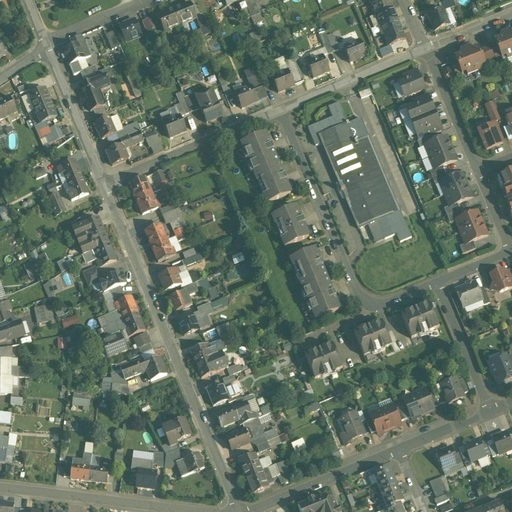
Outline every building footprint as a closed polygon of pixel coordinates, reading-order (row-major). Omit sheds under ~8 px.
[(250,19),(243,0),(236,3),(240,12),(241,12),(245,21),(250,19)] [(253,1),(251,2),(249,0),(243,0),(250,19),(259,15),(257,11),(258,10),(256,5),(255,5),(253,1)] [(387,0),(371,7),(375,17),(392,10),(387,0)] [(452,0),(438,6),(441,11),(442,11),(443,13),(455,8),(452,0)] [(190,4),(174,11),(180,26),(185,24),(197,20),(190,4)] [(392,10),(375,17),(380,27),(396,21),(392,10)] [(174,11),(157,18),(164,33),(180,26),(174,11)] [(441,11),(427,17),(431,26),(432,26),(435,33),(449,27),(443,13),(442,11),(441,11)] [(134,21),(118,28),(125,44),(141,37),(134,21)] [(204,21),(198,23),(203,37),(210,35),(204,21)] [(396,21),(380,27),(384,37),(400,31),(396,21)] [(192,41),(185,24),(180,26),(183,34),(187,43),(192,41)] [(400,31),(384,37),(388,48),(405,41),(400,31)] [(114,33),(106,37),(112,50),(120,47),(114,33)] [(256,33),(249,36),(253,46),(260,43),(256,33)] [(183,34),(173,39),(177,48),(187,43),(183,34)] [(501,37),(500,41),(495,43),(496,46),(500,57),(501,60),(505,58),(507,61),(511,58),(511,53),(504,34),(500,35),(501,37)] [(325,35),(319,37),(322,45),(328,42),(326,38),(325,35)] [(80,37),(71,41),(73,47),(78,45),(83,43),(80,37)] [(375,40),(377,48),(385,47),(383,39),(375,40)] [(334,40),(328,42),(333,54),(339,51),(334,40)] [(328,42),(322,45),(327,56),(333,54),(328,42)] [(359,42),(343,49),(349,64),(366,57),(359,42)] [(83,43),(78,45),(73,47),(63,51),(69,66),(78,63),(90,57),(84,43),(83,43)] [(496,46),(490,48),(494,59),(500,57),(496,46)] [(490,48),(478,53),(483,64),(494,59),(490,48)] [(477,50),(471,52),(469,51),(468,49),(464,50),(474,74),(481,71),(480,68),(484,66),(478,53),(477,50)] [(474,74),(464,50),(460,52),(461,54),(460,57),(454,59),(456,62),(460,73),(461,76),(465,74),(467,77),(474,74)] [(323,57),(306,64),(312,79),(329,72),(323,57)] [(505,58),(501,60),(505,68),(511,65),(511,58),(507,61),(505,58)] [(283,59),(276,62),(280,72),(284,71),(285,73),(288,72),(284,64),(285,64),(283,59)] [(303,83),(293,60),(285,64),(284,64),(288,72),(294,87),(303,83)] [(456,62),(450,64),(455,75),(460,73),(456,62)] [(78,63),(69,66),(73,77),(81,74),(82,73),(78,63)] [(94,67),(82,73),(81,74),(83,80),(97,74),(94,67)] [(97,74),(99,79),(106,77),(107,80),(113,78),(110,69),(97,74)] [(254,70),(245,74),(249,83),(254,81),(256,86),(260,84),(254,70)] [(285,73),(271,79),(277,94),(294,87),(288,72),(285,73)] [(416,72),(402,77),(404,83),(418,77),(416,72)] [(99,79),(95,81),(98,88),(95,89),(96,92),(109,86),(107,80),(106,77),(99,79)] [(404,83),(397,86),(403,100),(424,91),(418,77),(404,83)] [(95,81),(80,88),(86,104),(99,99),(96,92),(95,89),(98,88),(95,81)] [(27,85),(17,90),(19,95),(30,91),(27,85)] [(227,85),(221,88),(225,99),(231,96),(227,85)] [(242,91),(240,86),(232,89),(234,94),(241,110),(257,103),(253,92),(251,87),(242,91)] [(263,87),(257,90),(262,101),(267,98),(263,87)] [(44,90),(28,96),(34,111),(50,104),(44,90)] [(257,90),(253,92),(257,103),(262,101),(257,90)] [(369,90),(358,94),(361,100),(371,96),(369,90)] [(195,98),(199,109),(216,102),(211,91),(195,98)] [(194,95),(184,99),(190,114),(200,110),(199,109),(195,98),(194,95)] [(425,97),(411,102),(413,108),(427,102),(425,97)] [(9,98),(0,102),(0,120),(16,113),(9,98)] [(99,99),(86,104),(90,113),(93,112),(103,108),(99,99)] [(180,105),(174,108),(177,116),(178,116),(179,117),(180,118),(190,114),(184,99),(178,102),(180,105)] [(216,102),(199,109),(200,110),(206,124),(223,117),(216,102)] [(413,108),(406,111),(411,123),(434,114),(428,102),(413,108)] [(50,104),(34,111),(40,125),(56,119),(50,104)] [(360,120),(348,125),(347,123),(346,124),(343,115),(338,104),(328,109),(333,119),(308,129),(312,138),(311,138),(315,147),(322,144),(338,184),(358,230),(376,222),(384,240),(396,235),(400,243),(411,239),(385,179),(360,120)] [(499,121),(493,105),(485,108),(492,124),(499,121)] [(103,108),(93,112),(95,118),(106,113),(103,108)] [(168,113),(160,117),(163,124),(171,121),(168,113)] [(434,114),(411,123),(417,136),(420,135),(438,127),(439,127),(434,114)] [(115,117),(109,120),(115,135),(121,132),(115,117)] [(171,121),(163,124),(169,139),(186,133),(180,118),(179,117),(171,121)] [(100,123),(94,125),(97,134),(98,134),(101,141),(116,135),(115,135),(109,120),(109,119),(100,123)] [(484,122),(475,126),(478,133),(487,130),(484,122)] [(54,140),(71,134),(69,127),(59,131),(57,125),(49,128),(54,140)] [(438,127),(420,135),(422,141),(429,138),(441,134),(438,127)] [(478,133),(486,152),(502,145),(494,127),(487,130),(478,133)] [(36,133),(39,140),(51,135),(48,128),(36,133)] [(121,132),(115,135),(116,135),(118,141),(119,141),(127,137),(125,131),(121,132)] [(139,132),(127,137),(119,141),(122,146),(122,145),(124,150),(143,142),(139,132)] [(265,135),(241,145),(266,205),(290,195),(285,183),(286,182),(284,177),(283,177),(272,152),(273,152),(271,146),(270,147),(265,135)] [(157,136),(146,141),(149,149),(151,148),(160,144),(157,136)] [(422,141),(417,144),(419,151),(424,149),(424,148),(432,145),(429,138),(422,141)] [(432,145),(424,148),(424,149),(429,160),(451,151),(446,139),(432,145)] [(160,144),(151,148),(154,157),(164,153),(160,144)] [(122,146),(106,153),(112,167),(128,160),(124,150),(122,145),(122,146)] [(451,151),(429,160),(434,172),(442,169),(456,163),(451,151)] [(74,162),(58,169),(61,176),(64,175),(67,185),(81,179),(74,162)] [(44,169),(33,174),(36,181),(47,176),(44,169)] [(442,169),(434,172),(429,174),(432,180),(445,175),(442,169)] [(161,172),(153,175),(160,191),(168,187),(161,172)] [(511,173),(498,180),(507,202),(505,202),(511,218),(511,173)] [(148,186),(156,183),(153,174),(145,177),(148,186)] [(445,175),(432,180),(435,187),(439,186),(439,185),(447,182),(445,175)] [(447,182),(439,185),(439,186),(444,197),(466,188),(461,176),(447,182)] [(81,179),(67,185),(71,194),(69,195),(72,202),(88,195),(81,179)] [(145,179),(129,185),(136,201),(151,194),(145,179)] [(55,184),(47,188),(49,192),(55,190),(57,189),(55,184)] [(168,187),(160,191),(162,196),(170,193),(168,187)] [(466,188),(444,197),(449,209),(457,206),(471,200),(466,188)] [(63,208),(55,190),(49,192),(51,198),(48,199),(54,212),(63,208)] [(151,194),(136,201),(142,216),(160,209),(157,202),(155,203),(151,194)] [(197,208),(213,202),(211,196),(195,202),(197,208)] [(171,206),(160,211),(162,217),(173,212),(171,206)] [(449,209),(444,211),(446,218),(459,213),(457,206),(449,209)] [(63,208),(54,212),(56,218),(66,214),(63,208)] [(296,208),(272,218),(276,227),(279,225),(281,231),(278,232),(279,233),(282,232),(284,238),(281,239),(285,248),(308,238),(303,226),(304,225),(302,220),(301,220),(296,208)] [(173,212),(162,217),(165,224),(168,223),(170,225),(183,220),(179,210),(173,212)] [(459,213),(446,218),(450,226),(455,223),(462,220),(459,213)] [(89,214),(71,227),(73,231),(87,225),(86,222),(89,220),(89,221),(92,219),(89,214)] [(462,220),(455,223),(460,235),(482,226),(477,214),(462,220)] [(99,221),(95,222),(92,219),(89,221),(89,220),(86,222),(87,225),(73,231),(83,256),(95,251),(109,245),(99,221)] [(183,220),(170,225),(174,233),(181,230),(187,228),(183,220)] [(160,226),(145,233),(151,248),(167,242),(160,226)] [(482,226),(460,235),(465,246),(465,247),(472,244),(487,238),(482,226)] [(181,230),(174,233),(176,238),(183,235),(181,230)] [(183,235),(176,238),(178,243),(185,240),(183,235)] [(170,250),(167,242),(151,248),(158,264),(175,256),(172,249),(170,250)] [(472,244),(465,247),(465,246),(459,249),(463,256),(475,251),(472,244)] [(109,245),(95,251),(102,268),(116,262),(109,245)] [(193,250),(183,254),(185,261),(196,257),(193,250)] [(314,251),(290,261),(303,291),(327,281),(321,269),(322,268),(320,263),(319,263),(314,251)] [(31,255),(39,270),(50,264),(46,256),(40,258),(37,252),(31,255)] [(241,253),(231,257),(234,265),(244,261),(241,253)] [(185,261),(182,262),(184,268),(202,261),(199,255),(196,257),(185,261)] [(63,260),(56,263),(61,273),(68,270),(63,260)] [(38,274),(32,263),(24,267),(30,278),(33,282),(38,280),(38,274)] [(96,270),(84,275),(86,281),(99,276),(96,270)] [(193,285),(187,272),(180,275),(178,270),(175,271),(181,286),(180,287),(182,290),(193,285)] [(181,286),(175,271),(159,278),(165,293),(180,287),(181,286)] [(497,274),(490,277),(493,285),(491,291),(499,295),(511,290),(504,274),(504,272),(500,274),(497,275),(497,274)] [(121,274),(99,283),(104,294),(126,285),(121,274)] [(197,275),(190,277),(192,283),(199,280),(197,275)] [(99,276),(86,281),(89,287),(101,282),(99,276)] [(44,288),(48,297),(63,291),(60,284),(57,285),(55,280),(44,288)] [(327,281),(303,291),(315,321),(339,311),(334,299),(335,299),(333,293),(332,294),(327,281)] [(193,285),(182,290),(183,293),(187,303),(190,301),(188,297),(197,294),(198,294),(199,294),(194,284),(193,285)] [(474,284),(456,291),(460,303),(461,304),(462,305),(463,305),(465,305),(466,305),(473,302),(474,305),(482,302),(478,292),(474,284)] [(489,305),(483,290),(478,292),(482,302),(484,307),(489,305)] [(183,293),(168,299),(174,314),(182,310),(183,312),(187,310),(186,309),(192,306),(190,301),(187,303),(183,293)] [(123,295),(112,300),(114,305),(117,304),(126,300),(123,295)] [(126,300),(117,304),(120,311),(124,321),(138,315),(131,298),(126,300)] [(206,301),(195,305),(197,310),(207,306),(209,305),(206,301)] [(428,305),(401,316),(411,340),(423,335),(424,338),(427,337),(426,334),(439,329),(428,305)] [(52,306),(36,309),(39,325),(55,322),(52,306)] [(207,306),(197,310),(200,318),(210,314),(207,306)] [(7,313),(0,315),(0,325),(10,322),(7,313)] [(138,315),(124,321),(131,338),(145,332),(138,315)] [(192,316),(178,322),(184,337),(198,331),(192,316)] [(77,318),(63,321),(65,328),(79,325),(77,318)] [(124,321),(102,330),(107,343),(102,345),(108,360),(127,352),(124,345),(129,343),(127,339),(131,338),(124,321)] [(381,322),(354,334),(363,358),(376,353),(377,356),(380,354),(379,351),(391,346),(381,322)] [(20,325),(9,328),(10,330),(0,333),(0,343),(6,341),(6,342),(13,340),(13,341),(24,337),(20,325)] [(228,325),(216,329),(223,346),(226,352),(231,350),(228,341),(234,339),(228,325)] [(146,335),(134,340),(138,350),(150,345),(146,335)] [(67,351),(66,339),(59,340),(60,351),(67,351)] [(150,345),(138,350),(140,356),(153,351),(150,345)] [(332,345),(304,357),(314,380),(326,375),(328,378),(331,377),(330,374),(342,369),(332,345)] [(207,346),(190,353),(195,365),(212,358),(209,352),(207,346)] [(223,346),(209,352),(212,358),(221,354),(226,352),(223,346)] [(12,348),(0,349),(0,356),(12,357),(12,348)] [(212,358),(195,365),(201,379),(227,368),(221,354),(212,358)] [(505,358),(488,365),(490,370),(489,372),(491,376),(493,377),(497,386),(511,379),(511,376),(506,361),(505,358)] [(131,366),(120,370),(120,371),(124,381),(147,372),(151,382),(167,376),(160,359),(144,366),(143,361),(131,366)] [(129,361),(115,366),(117,372),(120,371),(120,370),(131,366),(129,361)] [(238,365),(226,370),(229,378),(233,376),(241,373),(238,365)] [(229,378),(223,380),(225,386),(229,385),(228,384),(235,381),(233,376),(229,378)] [(111,392),(111,379),(102,379),(101,392),(111,392)] [(456,380),(442,386),(444,391),(442,392),(448,405),(463,399),(462,396),(457,383),(456,380)] [(235,381),(228,384),(229,385),(233,396),(240,393),(235,381)] [(468,394),(462,381),(457,383),(462,396),(468,394)] [(127,388),(112,386),(111,395),(131,398),(127,388)] [(221,386),(207,392),(213,408),(228,402),(229,405),(232,403),(231,399),(230,399),(228,396),(226,397),(221,386)] [(427,397),(425,391),(413,396),(422,417),(433,412),(432,409),(427,397)] [(251,395),(235,402),(237,408),(245,404),(253,401),(251,395)] [(438,407),(433,395),(427,397),(432,409),(438,407)] [(413,396),(402,400),(405,407),(410,419),(411,421),(422,417),(413,396)] [(89,408),(89,400),(72,399),(71,407),(89,408)] [(307,414),(319,410),(317,403),(304,408),(307,414)] [(237,408),(233,410),(233,409),(215,416),(221,429),(237,423),(239,427),(242,426),(252,422),(249,416),(245,404),(237,408)] [(394,411),(392,407),(381,411),(389,432),(401,427),(399,423),(394,411)] [(410,419),(405,407),(400,409),(405,421),(410,419)] [(260,411),(262,417),(268,415),(266,409),(260,411)] [(405,421),(400,409),(394,411),(399,423),(405,421)] [(381,411),(369,416),(371,422),(376,433),(378,437),(389,432),(381,411)] [(10,415),(0,413),(0,424),(9,426),(10,415)] [(255,414),(249,416),(252,422),(256,420),(257,420),(258,420),(255,414)] [(355,415),(337,422),(342,435),(345,434),(349,442),(350,442),(364,436),(355,415)] [(183,420),(161,429),(168,445),(169,449),(176,446),(175,444),(190,437),(183,420)] [(252,422),(242,426),(244,431),(249,444),(255,447),(256,448),(266,443),(277,438),(274,431),(263,435),(260,430),(257,420),(256,420),(252,422)] [(371,422),(366,424),(371,435),(376,433),(371,422)] [(244,431),(225,439),(230,452),(249,444),(244,431)] [(342,435),(340,436),(344,447),(351,444),(350,442),(349,442),(345,434),(342,435)] [(505,434),(490,440),(493,446),(497,456),(511,450),(507,438),(505,434)] [(8,440),(0,438),(0,449),(7,450),(7,446),(8,440)] [(302,439),(291,444),(295,453),(305,448),(302,439)] [(478,441),(462,448),(469,464),(477,461),(484,458),(479,445),(478,441)] [(339,456),(334,442),(327,445),(329,450),(333,459),(339,456)] [(487,449),(485,442),(479,445),(484,458),(485,459),(490,456),(487,449)] [(266,443),(256,448),(258,454),(268,450),(266,443)] [(168,445),(160,448),(164,455),(165,456),(178,451),(176,446),(169,449),(168,445)] [(493,446),(487,449),(490,456),(492,459),(497,456),(493,446)] [(469,464),(462,448),(457,450),(458,454),(462,463),(465,470),(471,467),(469,464)] [(450,449),(435,455),(441,471),(456,465),(452,456),(450,449)] [(329,450),(321,453),(325,462),(333,459),(329,450)] [(178,451),(165,456),(164,464),(169,466),(171,466),(176,464),(182,462),(178,451)] [(164,455),(153,454),(152,467),(156,467),(156,469),(164,470),(164,464),(165,456),(164,455)] [(458,454),(452,456),(456,465),(456,466),(462,463),(458,454)] [(82,462),(73,461),(72,465),(71,479),(70,480),(88,483),(90,469),(92,456),(83,455),(82,462)] [(197,455),(183,461),(189,476),(203,470),(197,455)] [(253,455),(237,462),(244,479),(260,472),(253,455)] [(484,458),(477,461),(481,469),(488,466),(485,459),(484,458)] [(182,462),(176,464),(182,479),(189,476),(183,461),(182,462)] [(282,463),(260,472),(266,485),(270,483),(271,484),(277,478),(280,486),(291,481),(288,473),(287,473),(282,463)] [(72,465),(65,464),(64,478),(71,479),(72,465)] [(98,470),(90,469),(88,483),(106,485),(109,467),(98,466),(98,470)] [(381,467),(366,473),(368,479),(372,477),(383,472),(381,467)] [(130,477),(139,479),(140,474),(141,474),(141,470),(131,468),(130,477)] [(147,471),(141,470),(141,474),(140,474),(139,479),(138,490),(154,492),(156,476),(147,475),(147,471)] [(383,472),(372,477),(375,485),(391,479),(387,470),(383,472)] [(260,472),(244,479),(251,495),(267,489),(266,485),(260,472)] [(391,479),(375,485),(379,493),(394,487),(391,479)] [(438,480),(429,484),(431,489),(441,485),(438,480)] [(441,485),(431,489),(433,495),(443,491),(441,485)] [(394,487),(379,493),(382,502),(398,496),(394,487)] [(443,491),(433,495),(436,500),(445,496),(443,491)] [(398,496),(382,502),(386,510),(399,505),(401,504),(398,496)] [(436,500),(433,501),(435,507),(448,502),(445,496),(436,500)] [(324,497),(316,500),(314,500),(306,503),(305,505),(297,508),(298,511),(338,511),(338,510),(336,509),(332,500),(330,501),(325,499),(324,497)] [(502,511),(498,503),(490,506),(492,511),(502,511)]
